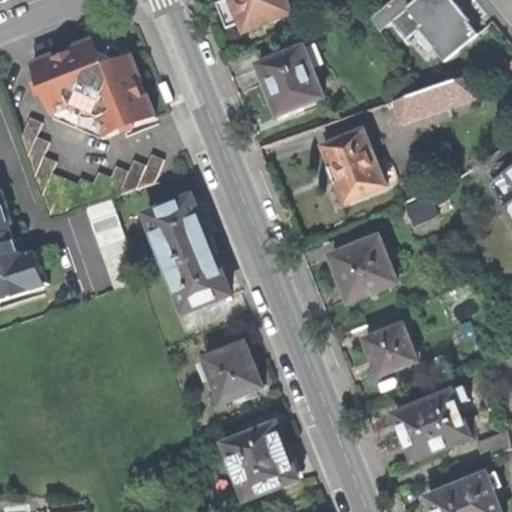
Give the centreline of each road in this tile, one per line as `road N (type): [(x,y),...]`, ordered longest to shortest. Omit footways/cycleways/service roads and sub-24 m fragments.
road 1 (secondary): [(370,511),(165,0)]
road 2 (unknown): [(0,124),(72,299)]
